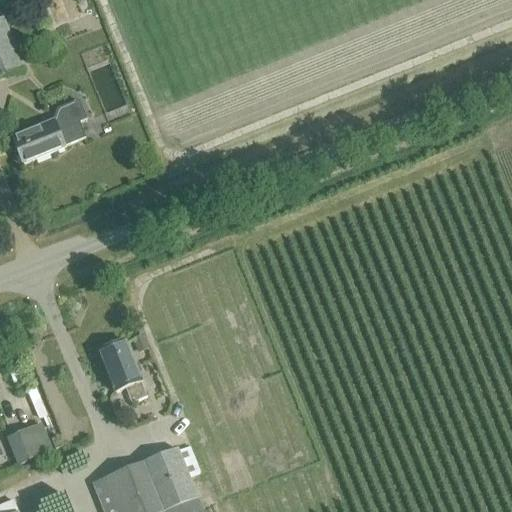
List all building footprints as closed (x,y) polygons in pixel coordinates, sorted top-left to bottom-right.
[(2,19),(0,19),(0,78),(22,69),(2,19)] [(108,109),(120,105),(109,70),(100,73),(98,69),(89,72),(96,94),(103,92),(108,109)] [(63,148),(85,139),(79,123),(86,120),(79,101),(57,109),(53,122),(11,138),(22,165),(63,148)] [(130,404),(145,398),(139,383),(140,383),(124,341),(98,351),(114,393),(124,389),(130,404)] [(6,439),(16,465),(49,452),(39,426),(6,439)] [(54,450),(60,448),(56,439),(50,441),(54,450)] [(177,450),(91,484),(102,511),(200,511),(197,501),(177,450)]
